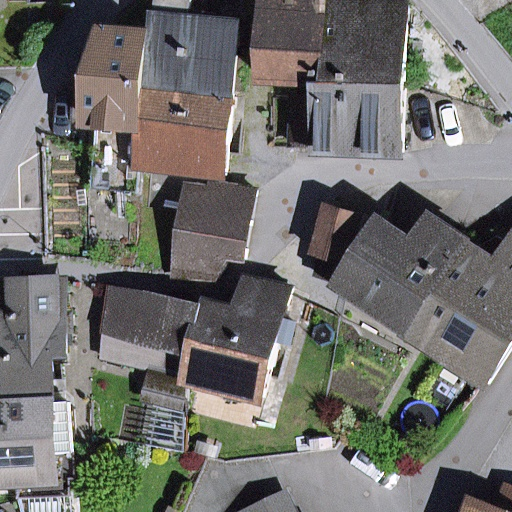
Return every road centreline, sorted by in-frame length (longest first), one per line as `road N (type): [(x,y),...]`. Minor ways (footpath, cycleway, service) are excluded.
road 1 (residential): [(511,162),(379,172),(342,184),(313,200),(276,242)]
road 2 (residential): [(0,162),(40,86),(107,0)]
road 3 (residential): [(511,381),(473,442),(405,511)]
